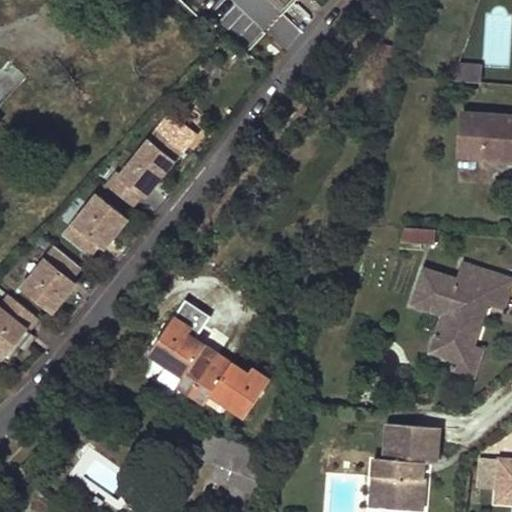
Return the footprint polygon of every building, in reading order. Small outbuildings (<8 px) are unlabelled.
[(383,59),(390,62),(393,54),(386,51),(383,59)] [(484,68),(460,66),(455,82),(483,84),(484,68)] [(459,158),(482,159),(485,116),(463,114),(459,158)] [(511,162),(511,117),(485,116),(482,159),(511,162)] [(107,188),(131,207),(141,195),(154,179),(158,182),(181,154),(157,134),(121,177),(118,174),(107,188)] [(154,179),(141,195),(145,198),(158,182),(154,179)] [(89,259),(99,246),(106,238),(110,241),(126,221),(97,197),(74,225),(73,224),(62,237),(89,259)] [(407,228),(402,243),(436,246),(437,231),(407,228)] [(106,238),(99,246),(103,250),(110,241),(106,238)] [(51,314),(67,293),(64,291),(71,282),(81,269),(53,247),(42,261),(44,262),(22,290),(51,314)] [(503,280),(463,266),(457,281),(425,270),(412,310),(442,320),(430,356),(454,364),(464,368),(470,349),(475,350),(486,317),(481,315),(484,306),(489,308),(493,309),(503,280)] [(503,313),(511,287),(511,283),(503,280),(493,309),(503,313)] [(64,291),(67,293),(75,285),(71,282),(64,291)] [(37,320),(9,297),(0,307),(0,358),(7,364),(30,335),(26,332),(37,320)] [(178,385),(192,394),(218,355),(196,340),(212,316),(186,300),(150,354),(168,366),(184,376),(178,385)] [(475,350),(470,349),(464,368),(454,364),(451,372),(475,380),(484,354),(475,350)] [(248,374),(218,355),(192,394),(206,404),(212,395),(246,417),(271,380),(253,368),(248,374)] [(184,376),(168,366),(158,380),(174,390),(178,385),(184,376)] [(439,429),(388,426),(386,459),(372,458),(371,477),(381,478),(379,510),(402,511),(423,511),(425,480),(424,479),(418,479),(419,464),(425,464),(437,465),(439,429)] [(256,461),(259,451),(224,439),(220,448),(256,461)] [(220,448),(210,478),(231,486),(227,495),(231,496),(225,511),(239,511),(243,501),(254,504),(265,464),(256,461),(220,448)] [(511,460),(500,460),(497,506),(511,506),(511,460)] [(379,510),(381,478),(371,477),(369,510),(379,510)] [(227,495),(231,486),(210,478),(206,488),(227,495)] [(239,511),(252,511),(254,504),(243,501),(239,511)]
